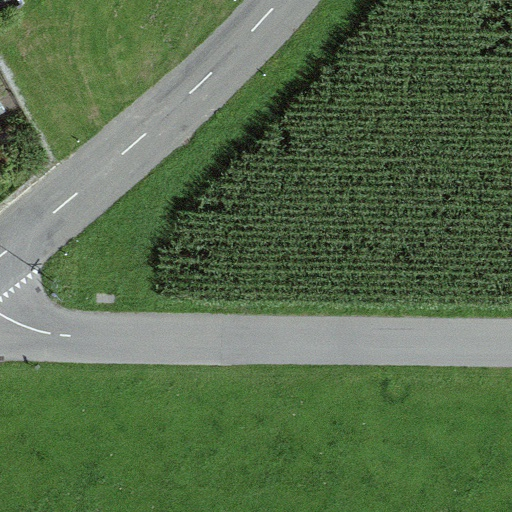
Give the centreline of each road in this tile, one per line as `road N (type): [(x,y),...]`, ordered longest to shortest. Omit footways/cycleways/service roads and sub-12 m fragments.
road 1 (unclassified): [(0,314),(25,330),(73,339),(511,348)]
road 2 (unclassified): [(281,0),(199,91),(0,256)]
